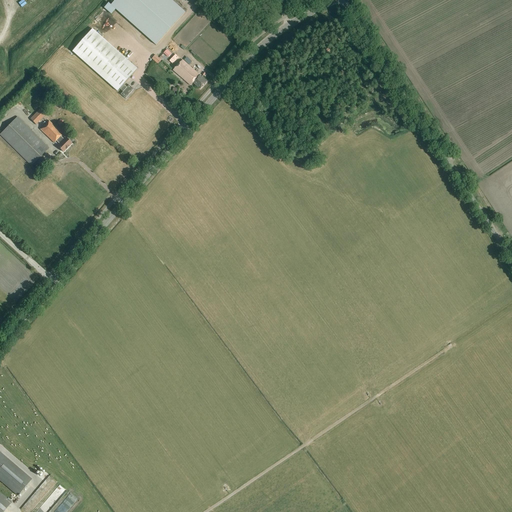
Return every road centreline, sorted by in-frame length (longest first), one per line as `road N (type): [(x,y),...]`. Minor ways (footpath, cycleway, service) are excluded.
road 1 (primary): [(0,344),(234,72),(270,38),(333,0)]
road 2 (unclassified): [(511,259),(342,0)]
